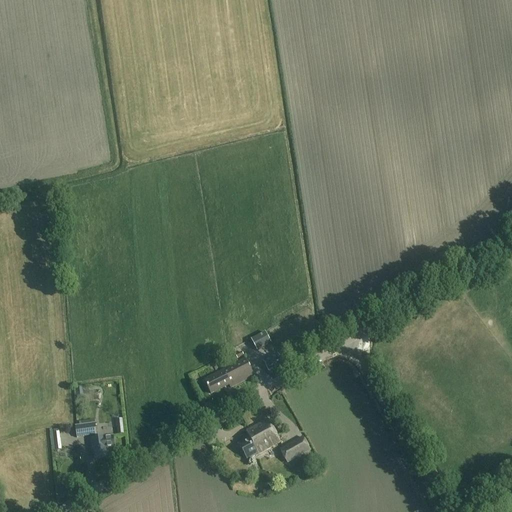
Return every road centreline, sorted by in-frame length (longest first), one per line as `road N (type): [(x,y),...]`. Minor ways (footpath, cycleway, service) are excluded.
road 1 (unclassified): [(58,511),(346,341)]
road 2 (unclassified): [(346,341),(443,511)]
road 3 (unclassified): [(346,341),(511,238)]
